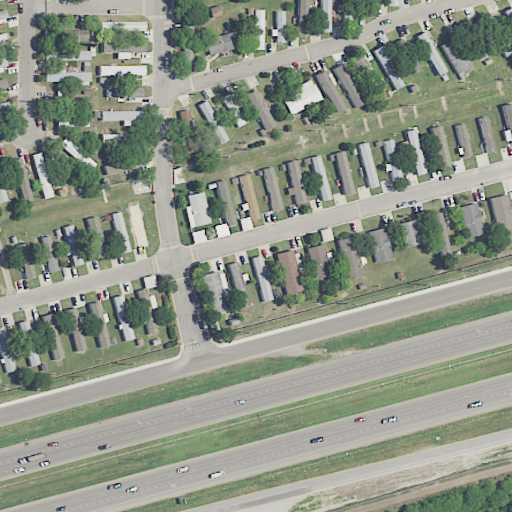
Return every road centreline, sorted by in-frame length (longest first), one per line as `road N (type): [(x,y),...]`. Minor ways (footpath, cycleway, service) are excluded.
road 1 (motorway): [(511,334),(0,473)]
road 2 (secondary): [(511,280),(0,418)]
road 3 (residential): [(0,306),(511,169)]
road 4 (motorway): [(34,511),(511,383)]
road 5 (residential): [(202,364),(163,189),(162,0)]
road 6 (residential): [(467,0),(163,92)]
road 7 (secondary): [(209,511),(511,432)]
road 8 (residential): [(358,511),(511,470)]
road 9 (residential): [(162,6),(27,6)]
road 10 (residential): [(28,130),(27,0)]
